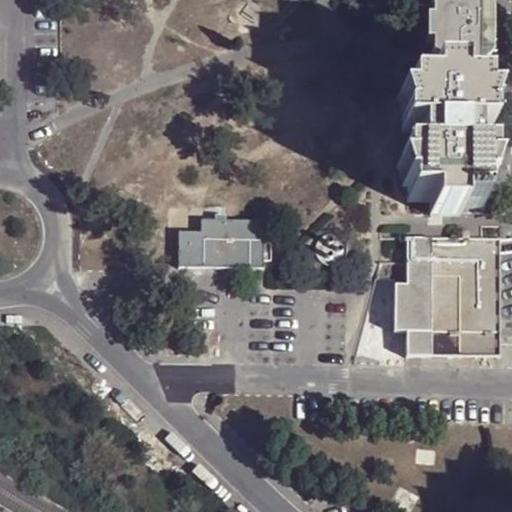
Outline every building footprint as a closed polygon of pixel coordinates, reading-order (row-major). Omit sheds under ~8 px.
[(430,0),(431,71),(460,72),(479,72),(478,0),(430,0)] [(403,132),(418,132),(417,154),(402,154),(402,168),(397,168),(403,187),(408,187),(407,201),(431,201),(431,216),(458,217),(459,203),(482,201),(482,188),(487,188),(493,169),(488,169),(489,154),(474,154),(473,133),(490,133),(494,100),(483,100),(483,86),(460,86),(460,72),(431,71),(431,85),(408,85),(408,99),(398,99),(403,132)] [(264,222),(202,221),(201,233),(179,233),(179,268),(263,269),(264,222)] [(344,241),(338,236),(336,236),(329,236),(322,239),(317,245),(317,253),(320,260),(326,265),(334,265),(341,262),(345,256),(347,248),(344,241)] [(406,333),(407,358),(499,357),(499,240),(406,240),(406,286),(395,286),(395,333),(406,333)]
